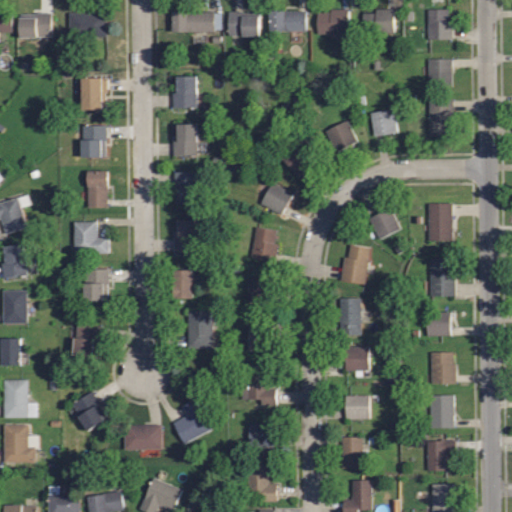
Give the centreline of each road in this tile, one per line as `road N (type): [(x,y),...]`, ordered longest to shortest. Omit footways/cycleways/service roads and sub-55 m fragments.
road 1 (residential): [(492,511),(486,0)]
road 2 (residential): [(488,169),(378,174),(338,198),(322,220),(310,259),(311,511)]
road 3 (residential): [(143,372),(140,0)]
